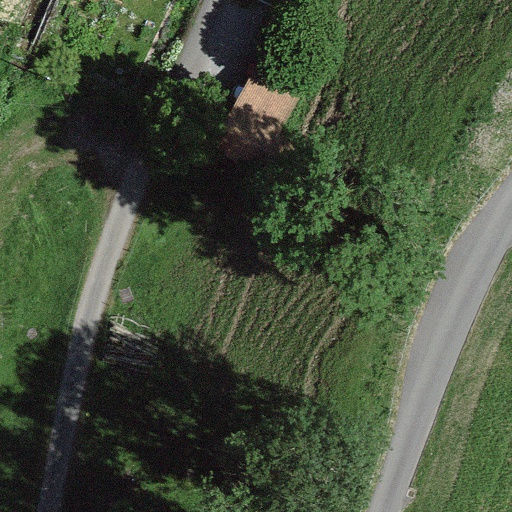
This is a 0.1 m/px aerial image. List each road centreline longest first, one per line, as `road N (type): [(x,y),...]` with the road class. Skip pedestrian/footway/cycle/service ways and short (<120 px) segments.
road 1 (residential): [(215,0),(128,179),(80,351),(49,511)]
road 2 (unclassified): [(511,208),(449,311),(388,511)]
